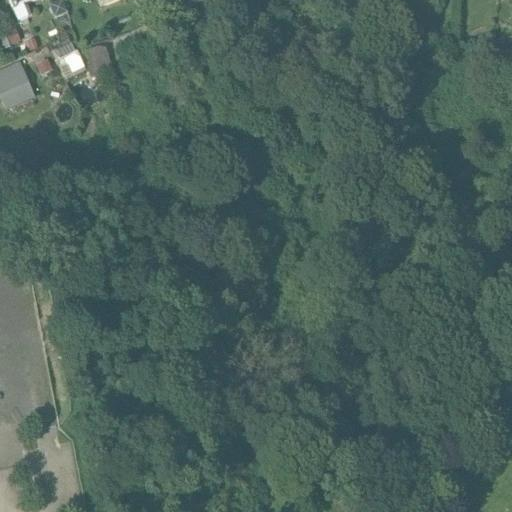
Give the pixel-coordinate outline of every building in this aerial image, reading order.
[(12,0),(18,13),(27,9),(25,4),(34,0),(12,0)] [(106,39),(98,42),(103,55),(108,69),(116,66),(106,39)] [(103,55),(98,42),(88,46),(92,59),(103,55)] [(72,62),(83,58),(78,43),(67,48),(72,62)] [(47,49),(35,55),(44,70),(55,65),(47,49)] [(22,55),(0,62),(0,92),(4,103),(35,93),(22,55)] [(49,157),(39,162),(45,178),(55,174),(49,157)]
